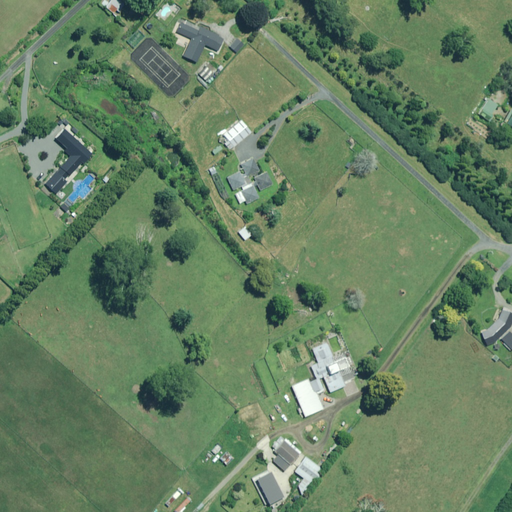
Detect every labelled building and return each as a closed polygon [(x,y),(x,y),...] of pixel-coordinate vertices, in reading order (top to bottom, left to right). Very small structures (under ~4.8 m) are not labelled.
[(128,0),(127,0),(110,0),(108,3),(104,0),(100,4),(112,14),(116,9),(119,11),(128,0)] [(224,38),(182,18),(176,32),(191,39),(182,56),(196,63),(205,46),(217,52),(224,38)] [(216,70),(209,63),(205,67),(213,74),(216,70)] [(494,110),(485,104),(478,114),(487,121),(494,110)] [(250,133),(241,121),(223,136),(233,148),(250,133)] [(92,155),(64,130),(55,140),(66,149),(64,152),(70,157),(45,184),(56,195),(67,183),(66,183),(92,155)] [(266,173),(250,180),(248,177),(259,171),(253,158),(240,165),(245,173),(240,175),(239,173),(227,179),(233,191),(241,187),(243,190),(240,191),(246,205),(259,198),(254,188),(257,186),(261,193),(273,187),(266,173)] [(216,173),(213,167),(208,170),(212,176),(216,173)] [(69,209),(64,204),(60,208),(65,213),(69,209)] [(250,236),(248,233),(251,230),(247,225),(240,231),(238,233),(244,241),(250,236)] [(511,322),(511,315),(503,309),(497,320),(495,319),(488,331),(486,330),(480,333),(486,346),(501,339),(510,349),(511,344),(511,336),(507,331),(511,322)] [(290,387),(304,418),(323,409),(316,394),(325,390),(321,380),(323,379),(330,394),(346,387),(342,376),(351,372),(343,353),(332,358),(324,341),(310,348),(317,362),(310,365),(315,376),(290,387)] [(299,455),(283,441),(274,452),(277,455),(272,461),(277,465),(275,467),(282,474),(299,455)] [(323,471),(306,458),(295,472),(303,479),(297,487),(302,498),(323,471)] [(282,498),(270,473),(256,480),(268,505),(282,498)]
